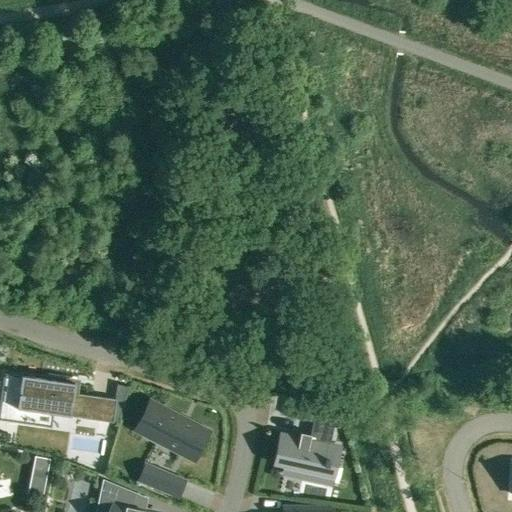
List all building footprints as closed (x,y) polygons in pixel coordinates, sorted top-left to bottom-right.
[(74,393),(75,383),(40,378),(4,372),(0,397),(0,419),(17,422),(19,408),(53,413),(88,418),(91,395),(78,393),(74,393)] [(291,399),(287,416),(306,420),(307,414),(310,402),(291,399)] [(198,453),(209,431),(162,407),(148,436),(180,452),(194,459),(198,453)] [(327,457),(330,444),(335,419),(314,415),(310,434),(300,432),(299,437),(282,434),(275,463),(286,465),(284,473),(302,477),(303,469),(323,473),(325,464),(327,465),(329,458),(327,457)] [(35,455),(32,471),(47,474),(50,458),(35,455)] [(145,463),(138,480),(160,490),(168,473),(145,463)] [(155,511),(144,509),(132,507),(135,493),(103,480),(99,501),(113,504),(110,511),(155,511)]
